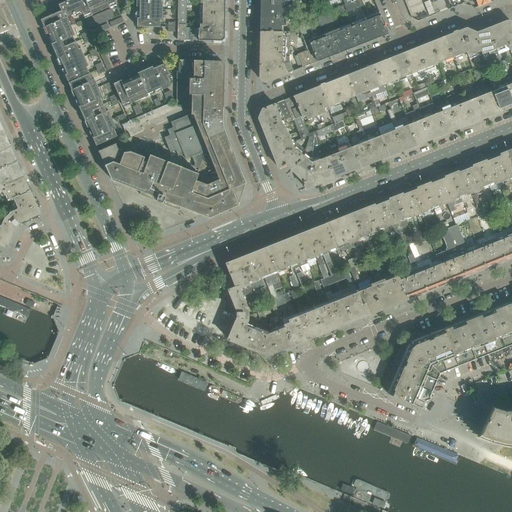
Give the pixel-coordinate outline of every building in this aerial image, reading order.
[(81,11),(76,0),(66,0),(67,1),(58,5),(61,11),(64,19),(67,18),(81,11)] [(116,2),(114,0),(76,0),(81,11),(83,16),(90,13),(91,15),(100,11),(109,7),(108,5),(116,2)] [(162,20),(162,0),(160,0),(137,0),(137,1),(139,1),(139,7),(137,7),(137,12),(139,12),(139,18),(137,18),(137,27),(160,27),(160,20),(162,20)] [(190,0),(177,0),(178,13),(186,13),(189,13),(189,7),(191,7),(190,0)] [(225,14),(225,0),(200,0),(200,4),(202,4),(202,14),(225,14)] [(356,0),(353,1),(344,5),(344,6),(346,11),(356,8),(360,6),(357,0),(356,0)] [(283,26),(283,9),(281,9),(282,3),(261,3),(261,31),(281,32),(281,26),(283,26)] [(74,35),(67,18),(64,19),(61,11),(40,20),(44,28),(46,27),(49,33),(46,34),(48,39),(51,37),(53,43),(51,44),(54,52),(75,42),(73,36),(74,35)] [(332,17),(330,12),(319,16),(320,19),(317,20),(318,22),(332,17)] [(112,13),(105,17),(107,21),(114,18),(112,13)] [(186,24),(186,13),(178,13),(177,25),(186,25),(186,27),(188,27),(188,29),(192,29),(193,24),(186,24)] [(224,38),(225,14),(202,14),(202,25),(199,25),(199,29),(198,29),(198,41),(221,41),(224,38)] [(388,34),(380,15),(352,26),(360,45),(388,34)] [(101,18),(94,21),(96,26),(103,23),(101,18)] [(331,56),(324,37),(310,43),(305,31),(320,26),(318,22),(317,20),(317,19),(298,27),(307,51),(312,64),(331,56)] [(511,23),(506,21),(502,23),(509,41),(506,42),(509,49),(510,50),(511,49),(511,23)] [(509,41),(502,23),(477,33),(475,37),(480,52),(482,55),(491,51),(497,68),(505,65),(503,60),(501,61),(498,53),(509,49),(506,42),(509,41)] [(107,24),(99,28),(101,32),(105,30),(106,29),(109,28),(107,24)] [(186,40),(186,27),(186,25),(177,25),(177,40),(186,40)] [(360,45),(352,26),(324,37),(331,56),(360,45)] [(99,28),(90,31),(92,36),(96,34),(101,32),(99,28)] [(480,52),(475,37),(477,33),(466,28),(457,32),(466,53),(467,57),(480,52)] [(289,32),(281,32),(261,31),(260,77),(260,79),(261,81),(263,82),(265,82),(267,82),(293,71),(288,60),(289,32)] [(466,53),(457,32),(431,42),(439,63),(452,58),(466,53)] [(96,34),(92,36),(96,44),(100,43),(99,40),(98,37),(96,34)] [(89,74),(86,67),(88,66),(80,48),(78,49),(75,42),(54,52),(58,59),(60,58),(62,64),(60,65),(62,70),(64,69),(67,74),(65,75),(68,83),(89,74)] [(439,63),(431,42),(402,54),(410,75),(439,63)] [(100,43),(96,44),(99,53),(104,51),(104,50),(102,47),(100,43)] [(104,51),(99,53),(103,62),(108,60),(107,57),(104,51)] [(312,64),(307,51),(297,55),(302,68),(312,64)] [(410,75),(402,54),(375,65),(380,76),(383,85),(405,77),(407,81),(412,79),(410,75)] [(237,206),(238,205),(245,183),(244,180),(222,125),(224,64),(221,61),(177,60),(176,79),(189,80),(188,110),(191,110),(191,115),(171,123),(173,128),(167,130),(169,136),(164,138),(170,153),(176,151),(178,157),(183,155),(186,160),(192,157),(194,164),(193,167),(188,165),(186,169),(137,150),(136,154),(130,152),(123,153),(121,159),(118,152),(115,144),(99,151),(102,159),(112,180),(141,191),(139,194),(153,200),(153,198),(157,197),(157,196),(165,199),(164,200),(166,203),(165,205),(179,210),(180,207),(209,218),(237,206)] [(112,69),(108,60),(103,62),(106,69),(107,71),(112,69)] [(171,86),(167,76),(169,75),(164,64),(163,62),(158,64),(159,66),(153,69),(152,66),(145,70),(154,91),(161,88),(162,90),(171,86)] [(385,91),(383,85),(380,76),(375,65),(347,76),(355,96),(369,91),(376,107),(381,105),(377,94),(385,91)] [(154,91),(145,70),(137,73),(138,75),(132,78),(131,75),(127,78),(128,80),(122,82),(121,80),(113,84),(122,105),(129,102),(130,104),(148,96),(147,94),(154,91)] [(471,79),(468,71),(454,76),(457,84),(471,79)] [(98,88),(95,83),(94,80),(92,81),(89,74),(68,83),(72,90),(74,90),(76,95),(74,96),(76,101),(78,100),(81,106),(78,107),(82,114),(103,104),(100,98),(102,97),(98,88)] [(355,96),(347,76),(319,87),(328,107),(355,96)] [(511,107),(511,83),(492,92),(500,112),(511,107)] [(328,107),(319,87),(294,97),(302,117),(306,116),(307,120),(325,113),(324,109),(328,107)] [(417,91),(412,93),(415,100),(429,94),(426,88),(417,91)] [(412,94),(412,93),(410,89),(402,93),(403,97),(404,97),(412,94)] [(500,112),(492,92),(464,103),(472,123),(500,112)] [(472,123),(464,103),(462,95),(448,101),(447,98),(444,99),(445,103),(440,105),(442,112),(436,114),(444,134),(472,123)] [(309,134),(302,117),(294,97),(285,100),(292,117),(293,121),(300,139),(301,141),(305,136),(309,134)] [(292,117),(285,100),(277,103),(282,115),(281,116),(283,121),(285,120),(292,117)] [(116,129),(108,111),(106,112),(103,104),(82,114),(85,121),(87,121),(90,126),(87,127),(90,132),(92,131),(94,137),(92,138),(96,146),(117,136),(114,130),(116,129)] [(284,129),(274,104),(263,109),(262,110),(259,117),(259,119),(268,143),(288,135),(286,128),(284,129)] [(444,134),(436,114),(422,119),(418,108),(413,110),(414,112),(405,116),(408,125),(416,145),(444,134)] [(345,128),(342,121),(329,126),(332,132),(345,128)] [(388,156),(380,136),(378,129),(369,133),(367,129),(362,131),(361,128),(360,125),(357,126),(359,131),(357,133),(361,144),(353,147),(361,167),(388,156)] [(416,145),(408,125),(380,136),(388,156),(416,145)] [(323,135),(332,132),(329,126),(325,128),(322,129),(319,131),(316,132),(319,141),(324,139),(323,135)] [(0,169),(16,162),(10,148),(4,134),(0,135),(0,169)] [(303,156),(305,151),(300,147),(304,143),(302,141),(309,134),(305,136),(301,141),(297,145),(294,148),(288,135),(268,143),(278,168),(286,164),(290,169),(303,156)] [(333,178),(325,158),(320,160),(319,159),(312,163),(313,146),(314,138),(309,137),(305,151),(303,156),(290,169),(303,181),(306,189),(333,178)] [(361,167),(353,147),(347,149),(345,144),(337,148),(337,147),(323,152),(325,158),(333,178),(361,167)] [(511,164),(507,152),(501,155),(502,156),(486,162),(485,161),(479,163),(489,187),(511,178),(510,176),(511,175),(511,164)] [(29,193),(16,162),(0,169),(0,191),(2,190),(4,194),(6,193),(9,200),(13,198),(19,196),(20,197),(29,193)] [(489,187),(479,163),(473,166),(474,167),(464,171),(458,173),(457,172),(451,174),(461,198),(489,187)] [(461,198),(451,174),(445,177),(446,178),(440,180),(430,184),(430,183),(423,185),(433,209),(442,205),(446,214),(450,212),(455,210),(454,206),(462,202),(461,198)] [(433,209),(423,185),(417,188),(418,189),(412,191),(402,195),(402,194),(396,196),(405,220),(433,209)] [(39,213),(29,193),(20,197),(19,196),(13,198),(17,209),(12,211),(9,215),(8,216),(16,223),(39,213)] [(478,200),(476,195),(473,196),(478,210),(481,209),(478,200)] [(391,226),(405,220),(396,196),(390,199),(390,200),(384,203),(374,206),(374,205),(367,208),(381,243),(382,242),(380,237),(393,231),(391,226)] [(0,243),(6,246),(16,223),(8,216),(9,215),(4,211),(6,209),(5,207),(1,209),(1,210),(0,210),(0,214),(0,215),(0,214),(0,243)] [(381,243),(367,208),(353,213),(363,237),(368,234),(371,240),(376,238),(382,253),(385,252),(381,243)] [(363,237),(353,213),(326,224),(335,248),(335,247),(338,254),(351,248),(353,254),(357,252),(355,246),(364,242),(362,237),(363,237)] [(505,260),(497,240),(495,236),(492,225),(487,213),(481,216),(490,237),(486,239),(485,237),(475,241),(477,248),(485,268),(505,260)] [(502,233),(497,223),(494,224),(492,225),(495,236),(502,233)] [(326,251),(335,248),(326,224),(296,236),(306,259),(314,256),(318,266),(323,264),(319,254),(322,253),(326,263),(331,261),(326,251)] [(485,268),(477,248),(465,253),(455,226),(447,229),(465,276),(485,268)] [(465,276),(447,229),(444,231),(452,251),(436,257),(447,283),(465,276)] [(511,257),(511,234),(497,240),(505,260),(511,257)] [(306,259),(296,236),(267,247),(276,271),(292,265),(294,269),(300,267),(303,273),(310,270),(306,259)] [(405,247),(401,237),(396,239),(397,241),(400,249),(405,247)] [(276,271),(267,247),(226,264),(230,274),(242,269),(247,282),(276,271)] [(399,255),(397,250),(389,253),(392,258),(399,255)] [(447,283),(436,257),(436,256),(429,259),(432,266),(419,271),(427,291),(447,283)] [(358,265),(355,257),(347,260),(350,268),(354,267),(358,265)] [(407,299),(399,279),(398,277),(385,282),(383,276),(380,270),(377,261),(373,262),(377,271),(379,277),(374,279),(377,285),(372,287),(380,310),(407,299)] [(248,310),(240,289),(249,286),(247,282),(242,269),(230,274),(236,287),(228,290),(238,315),(228,339),(246,347),(250,337),(251,338),(256,326),(257,324),(248,320),(248,310)] [(427,291),(419,271),(399,279),(407,299),(427,291)] [(380,310),(372,287),(343,299),(352,321),(380,310)] [(28,318),(31,311),(0,297),(0,311),(8,315),(11,311),(28,318)] [(352,321),(343,299),(314,310),(323,333),(352,321)] [(511,300),(502,305),(511,331),(511,300)] [(474,316),(473,316),(483,343),(488,355),(496,351),(504,348),(511,344),(511,331),(502,305),(490,309),(484,312),(474,316)] [(323,333),(314,310),(288,320),(288,323),(283,325),(284,328),(291,345),(323,333)] [(284,324),(280,315),(275,316),(275,317),(270,319),(269,324),(272,324),(274,328),(284,324)] [(455,323),(444,328),(455,354),(460,366),(468,363),(476,359),(488,355),(483,343),(473,316),(461,321),(455,323)] [(291,345),(284,328),(271,333),(271,335),(270,336),(270,337),(265,335),(266,331),(256,326),(251,338),(250,337),(246,347),(266,355),(291,345)] [(419,338),(409,342),(429,362),(440,374),(460,366),(455,354),(444,328),(431,333),(426,335),(419,338)] [(399,365),(394,376),(419,388),(431,394),(432,392),(440,374),(429,362),(409,342),(401,359),(399,365)] [(207,384),(180,372),(177,381),(204,392),(207,384)] [(389,389),(387,393),(388,394),(398,398),(402,400),(412,404),(422,409),(422,408),(425,401),(431,399),(430,397),(431,395),(431,394),(419,388),(394,376),(389,388),(389,389)] [(511,409),(505,408),(505,410),(493,407),(480,434),(492,438),(504,441),(511,442),(511,409)] [(406,444),(409,435),(375,421),(372,430),(406,444)] [(455,465),(459,456),(415,438),(412,447),(455,465)] [(354,480),(351,487),(345,484),(342,493),(386,511),(387,511),(391,503),(388,502),(390,496),(389,493),(358,480),(354,480)] [(395,499),(389,511),(432,511),(422,507),(421,509),(395,499)]
